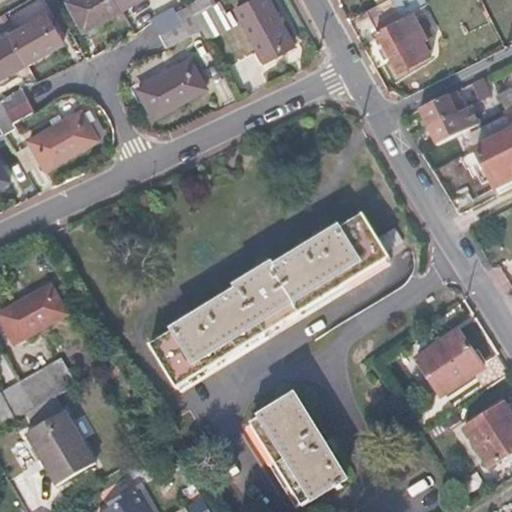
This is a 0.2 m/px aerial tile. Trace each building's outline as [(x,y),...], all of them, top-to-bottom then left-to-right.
[(70,0),(86,27),(121,7),(117,0),(70,0)] [(216,0),(196,12),(203,26),(209,36),(235,22),(223,0),(216,0)] [(271,0),(246,0),(238,5),(267,59),(296,44),(271,0)] [(382,0),(368,8),(400,70),(431,54),(421,31),(422,30),(412,12),(427,4),(425,0),(382,0)] [(192,32),(203,26),(196,12),(190,1),(178,8),(184,19),(192,32)] [(11,31),(27,60),(63,40),(47,11),(11,31)] [(1,14),(0,15),(0,31),(8,27),(1,14)] [(160,31),(167,45),(192,33),(184,19),(160,31)] [(0,75),(27,60),(11,31),(0,37),(0,75)] [(206,85),(192,56),(140,86),(155,114),(206,85)] [(492,93),(484,77),(473,82),(480,99),(492,93)] [(511,105),(511,88),(511,87),(500,94),(507,108),(511,105)] [(7,108),(28,98),(22,88),(1,98),(7,108)] [(458,111),(450,93),(421,108),(428,126),(458,111)] [(0,98),(0,122),(4,130),(15,124),(14,120),(7,108),(1,98),(0,98)] [(465,107),(458,111),(428,126),(436,143),(472,125),(465,107)] [(97,137),(82,109),(29,138),(44,166),(97,137)] [(511,129),(511,130),(504,114),(468,131),(495,183),(511,174),(511,129)] [(0,182),(9,178),(0,160),(0,182)] [(404,241),(397,228),(379,238),(363,214),(150,345),(177,389),(391,259),(387,252),(404,241)] [(67,313),(51,285),(0,313),(0,314),(15,342),(67,313)] [(483,367),(458,329),(416,357),(442,396),(483,367)] [(62,359),(20,382),(35,408),(77,385),(62,359)] [(35,408),(20,382),(0,393),(0,417),(4,425),(35,408)] [(345,478),(295,396),(252,423),(303,505),(334,486),(337,491),(344,486),(342,482),(345,478)] [(511,450),(511,411),(505,402),(467,427),(491,464),(511,450)] [(95,464),(65,412),(27,435),(57,486),(95,464)] [(152,511),(140,490),(102,511),(152,511)]
